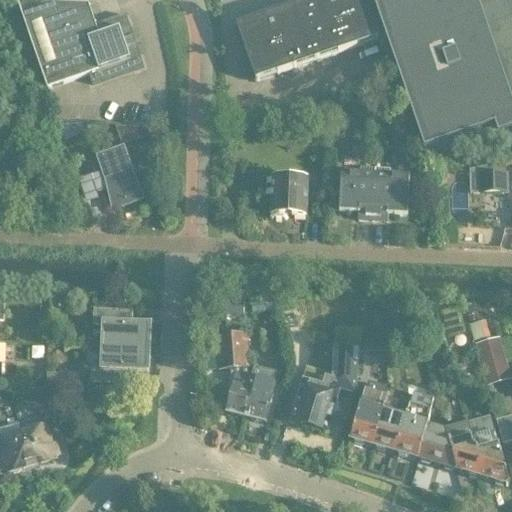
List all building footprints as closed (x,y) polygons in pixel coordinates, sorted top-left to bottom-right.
[(316,0),(298,6),(317,62),(378,41),(364,0),(316,0)] [(511,0),(370,0),(425,153),(493,128),(495,133),(497,138),(511,133),(511,0)] [(92,87),(144,69),(126,17),(95,27),(88,7),(17,4),(47,91),(88,77),(92,87)] [(237,27),(256,83),(317,62),(298,6),(265,18),(237,27)] [(140,199),(124,152),(98,161),(103,176),(78,185),(86,206),(110,198),(114,210),(140,201),(143,202),(144,201),(140,199)] [(486,168),(472,171),(473,197),(509,194),(507,176),(506,176),(505,164),(486,168)] [(358,223),(373,224),(375,171),(360,170),(360,175),(341,174),(339,215),(358,216),(358,223)] [(390,171),(375,171),(373,224),(388,224),(388,217),(407,218),(409,177),(390,177),(390,171)] [(270,218),(272,218),(275,221),(282,221),(285,218),(307,219),(308,183),(271,181),(270,218)] [(239,300),(224,300),(224,315),(239,315),(239,300)] [(458,310),(442,314),(449,340),(465,336),(458,310)] [(102,327),(101,349),(150,350),(150,343),(150,339),(149,333),(150,327),(127,326),(128,314),(95,312),(94,327),(102,327)] [(490,340),(485,323),(469,328),(474,345),(490,340)] [(428,332),(433,349),(446,345),(441,329),(428,332)] [(247,352),(245,334),(215,337),(216,345),(216,354),(247,352)] [(475,348),(487,389),(511,382),(500,341),(475,348)] [(237,370),(236,375),(250,378),(252,368),(248,369),(247,352),(216,354),(216,345),(206,346),(209,372),(237,370)] [(150,350),(101,349),(101,370),(92,370),(92,384),(125,386),(125,374),(148,374),(148,368),(149,364),(149,360),(149,356),(150,350)] [(355,398),(357,352),(332,351),(331,376),(327,374),(310,430),(328,435),(333,418),(339,416),(341,408),(337,403),(340,393),(355,398)] [(252,368),(250,378),(257,380),(276,385),(279,373),(252,367),(252,368)] [(310,430),(327,374),(306,368),(290,424),(310,430)] [(250,378),(236,375),(226,415),(247,420),(257,380),(250,378)] [(48,376),(48,391),(58,391),(58,376),(48,376)] [(276,385),(257,380),(247,420),(266,425),(276,385)] [(385,400),(387,401),(386,389),(368,384),(365,394),(364,394),(349,441),(352,442),(354,445),(361,446),(363,445),(371,448),(385,400)] [(405,406),(387,401),(385,400),(371,448),(374,448),(375,451),(383,453),(385,452),(392,454),(405,406)] [(430,413),(405,406),(392,454),(397,455),(398,458),(405,460),(408,458),(416,461),(425,429),(430,413)] [(511,418),(496,422),(502,445),(511,442),(511,418)] [(31,469),(19,426),(0,430),(0,450),(7,475),(10,474),(14,475),(19,474),(21,471),(31,469)] [(443,433),(456,472),(464,474),(465,477),(478,481),(481,479),(468,441),(464,427),(443,433)] [(51,447),(46,429),(22,436),(31,469),(55,462),(54,459),(60,458),(57,445),(51,447)] [(443,433),(425,429),(416,461),(419,462),(420,464),(427,466),(430,464),(443,468),(443,470),(450,473),(454,471),(456,472),(443,433)] [(493,434),(468,441),(481,479),(491,482),(492,485),(503,488),(508,486),(493,434)] [(511,444),(503,447),(511,481),(511,444)]
